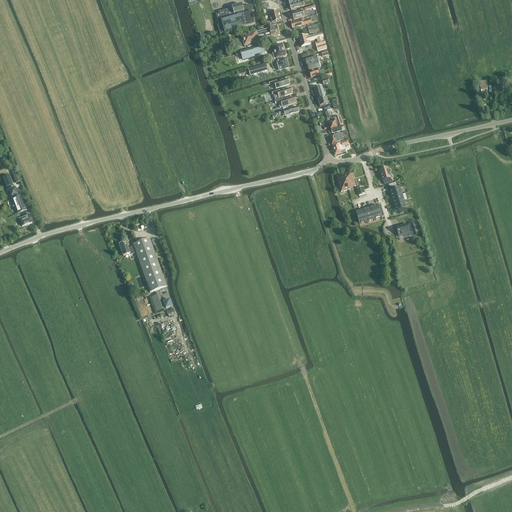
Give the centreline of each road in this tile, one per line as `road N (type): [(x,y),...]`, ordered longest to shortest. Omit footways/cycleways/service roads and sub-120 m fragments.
road 1 (track): [(236,188),(354,511)]
road 2 (tertiary): [(0,253),(83,224),(311,172),(328,159)]
road 3 (tertiary): [(511,120),(346,162),(328,159)]
road 4 (tertiary): [(328,159),(279,0)]
road 5 (track): [(355,293),(311,172)]
road 6 (track): [(396,511),(454,505),(511,477)]
